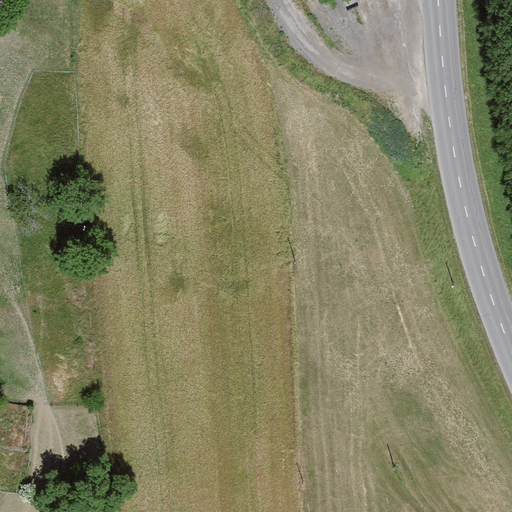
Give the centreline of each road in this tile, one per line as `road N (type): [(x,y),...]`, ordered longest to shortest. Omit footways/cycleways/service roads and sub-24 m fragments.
road 1 (secondary): [(438,0),(458,182),(511,352)]
road 2 (track): [(440,44),(376,79),(341,76),(295,41),(274,0)]
